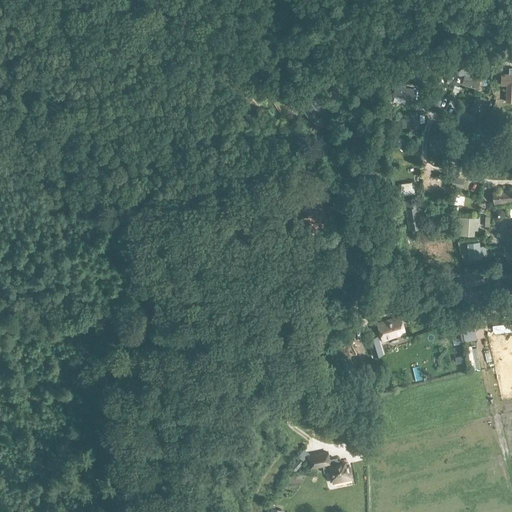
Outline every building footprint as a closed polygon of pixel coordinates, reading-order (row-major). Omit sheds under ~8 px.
[(464,73),(461,85),(477,90),(480,78),(464,73)] [(511,73),(509,74),(500,73),(500,85),(506,85),(505,102),(511,101),(511,73)] [(433,84),(426,102),(437,106),(445,89),(433,84)] [(395,86),(394,94),(407,97),(406,104),(412,105),(413,99),(415,90),(395,86)] [(313,93),(300,103),(308,114),(314,109),(316,107),(321,104),(320,101),(313,93)] [(479,114),(486,98),(475,94),(469,109),(479,114)] [(458,108),(454,119),(471,127),(476,115),(458,108)] [(314,109),(308,114),(310,116),(314,121),(317,124),(322,120),(320,117),(314,109)] [(417,127),(416,114),(410,115),(410,118),(404,118),(405,126),(411,125),(411,128),(417,127)] [(314,121),(312,123),(318,131),(328,123),(322,115),(320,117),(322,120),(317,124),(314,121)] [(308,119),(300,125),(311,140),(320,133),(318,131),(312,123),(308,119)] [(433,134),(432,142),(439,142),(446,143),(446,135),(433,134)] [(455,138),(453,144),(458,145),(454,157),(461,159),(468,140),(460,138),(460,140),(455,138)] [(393,148),(399,149),(402,149),(402,139),(397,139),(393,139),(393,148)] [(508,148),(497,150),(500,166),(511,163),(511,141),(507,142),(508,148)] [(368,155),(359,162),(366,172),(375,165),(368,155)] [(355,174),(347,164),(339,171),(346,181),(355,174)] [(511,192),(511,188),(493,190),(494,205),(511,202),(511,192)] [(405,210),(417,208),(417,207),(418,207),(416,198),(399,201),(400,211),(405,210)] [(487,208),(487,215),(492,215),(496,219),(500,219),(504,215),(505,210),(502,207),(498,206),(493,208),(492,207),(487,208)] [(418,213),(417,208),(405,210),(409,229),(420,227),(419,219),(418,213)] [(458,216),(457,235),(474,235),(475,217),(458,216)] [(479,242),(467,243),(468,260),(480,258),(479,242)] [(451,244),(426,244),(426,260),(451,259),(451,244)] [(492,268),(482,270),(485,285),(494,283),(492,268)] [(482,270),(463,273),(465,280),(469,280),(470,288),(485,285),(482,270)] [(389,282),(387,290),(386,297),(400,299),(401,289),(402,285),(402,284),(389,282)] [(456,315),(457,324),(479,320),(478,312),(456,315)] [(407,314),(399,317),(401,323),(409,321),(407,314)] [(401,323),(399,317),(378,324),(383,340),(404,332),(401,323)] [(511,324),(495,327),(493,327),(494,334),(511,332),(511,324)] [(472,328),(462,329),(464,341),(465,342),(474,341),(472,328)] [(377,337),(367,340),(372,358),(382,355),(377,337)] [(475,369),(471,346),(466,347),(471,370),(475,369)] [(307,455),(306,456),(306,457),(308,469),(322,466),(328,464),(327,460),(329,459),(327,452),(307,455)] [(328,464),(322,466),(324,472),(329,470),(332,482),(351,478),(348,466),(344,467),(343,462),(336,464),(335,458),(329,459),(327,460),(328,464)]
